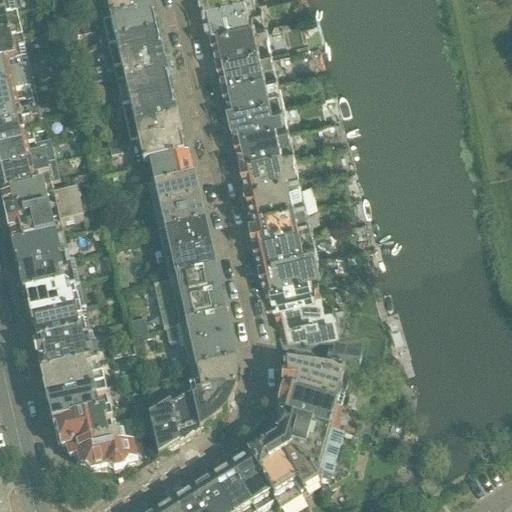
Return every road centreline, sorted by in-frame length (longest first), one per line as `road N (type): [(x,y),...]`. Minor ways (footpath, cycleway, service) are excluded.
road 1 (residential): [(176,0),(260,381),(236,439),(119,511)]
road 2 (residential): [(34,511),(0,357)]
